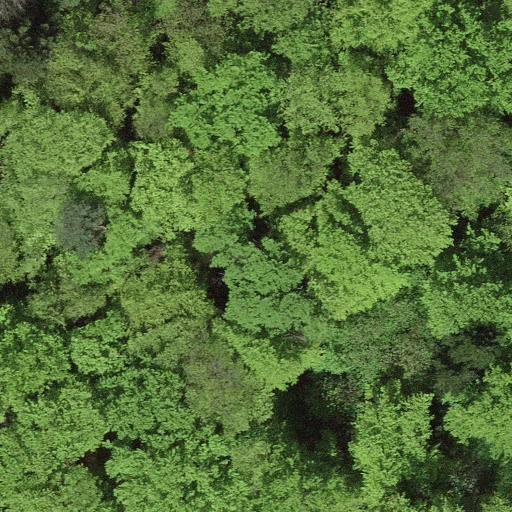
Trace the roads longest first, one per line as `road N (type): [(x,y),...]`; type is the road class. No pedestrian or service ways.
road 1 (track): [(328,511),(386,398),(511,206)]
road 2 (track): [(0,248),(90,108),(134,0)]
